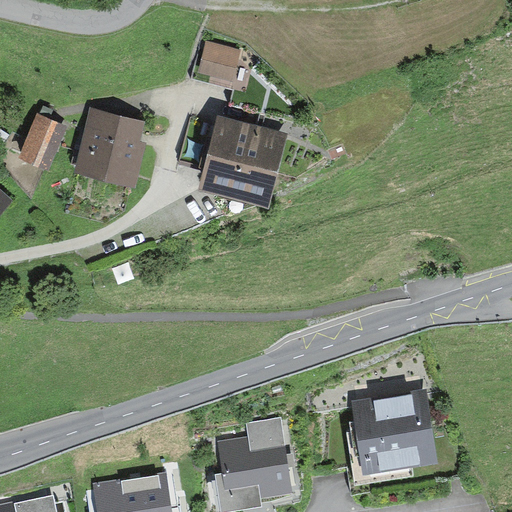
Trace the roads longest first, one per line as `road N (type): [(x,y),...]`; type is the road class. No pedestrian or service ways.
road 1 (tertiary): [(511,283),(0,458)]
road 2 (track): [(511,311),(477,308),(445,288),(427,287),(322,311),(0,313)]
road 3 (track): [(210,6),(315,9),(390,0)]
road 4 (residential): [(0,7),(98,21),(139,0)]
